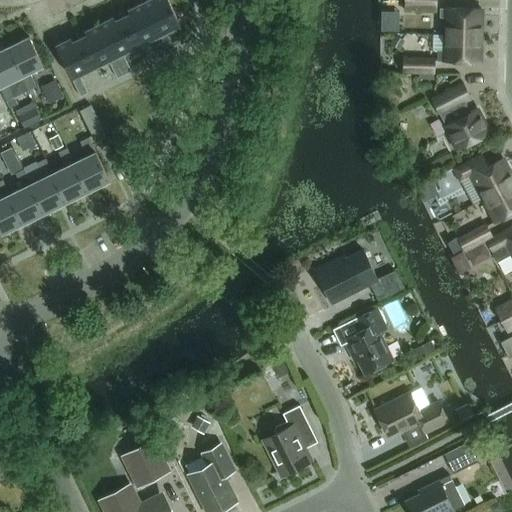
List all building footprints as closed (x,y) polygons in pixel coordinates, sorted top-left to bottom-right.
[(169,0),(146,0),(143,2),(168,52),(175,49),(166,31),(191,18),(182,0),(178,0),(171,4),(169,0)] [(437,0),(405,0),(405,11),(437,12),(437,0)] [(143,2),(121,13),(137,45),(152,38),(161,56),(168,52),(143,2)] [(481,34),(482,7),(447,6),(446,33),(481,34)] [(121,13),(100,23),(125,73),(132,70),(123,52),(137,45),(121,13)] [(100,23),(78,34),(94,66),(109,59),(117,77),(125,73),(100,23)] [(480,61),(481,34),(446,33),(445,60),(480,61)] [(78,34),(56,45),(72,77),(81,95),(89,91),(80,73),(94,66),(78,34)] [(7,47),(21,75),(28,90),(37,85),(30,71),(43,64),(30,36),(7,47)] [(0,50),(0,87),(6,100),(15,96),(8,81),(21,75),(7,47),(0,50)] [(435,57),(403,56),(403,71),(434,72),(435,57)] [(64,95),(56,79),(41,86),(50,103),(64,95)] [(458,148),(489,132),(477,108),(471,111),(465,100),(471,97),(463,82),(432,98),(458,148)] [(24,127),(41,118),(32,101),(15,110),(24,127)] [(80,109),(93,134),(104,128),(91,104),(80,109)] [(119,139),(132,132),(126,121),(113,127),(119,139)] [(87,155),(75,161),(89,190),(110,179),(89,136),(80,141),(87,155)] [(17,142),(4,148),(15,171),(29,165),(17,142)] [(66,166),(53,172),(67,200),(89,190),(75,161),(68,147),(59,151),(66,166)] [(484,197),(511,182),(511,175),(502,157),(488,165),(482,154),(455,168),(461,179),(472,174),(484,197)] [(44,176),(32,182),(46,211),(67,200),(53,172),(46,157),(37,162),(44,176)] [(23,187),(10,193),(24,221),(46,211),(32,182),(25,168),(16,172),(23,187)] [(0,194),(1,197),(0,197),(0,229),(1,232),(24,221),(10,193),(3,179),(0,180),(0,194)] [(497,221),(511,213),(511,182),(484,197),(497,221)] [(458,236),(465,249),(493,235),(485,221),(458,236)] [(511,226),(487,240),(498,261),(511,253),(511,226)] [(379,299),(404,286),(395,269),(378,278),(363,248),(347,257),(345,253),(315,268),(332,302),(371,283),(379,299)] [(468,263),(463,252),(453,257),(460,271),(466,268),(468,263)] [(511,297),(494,307),(500,319),(511,313),(511,297)] [(387,327),(377,306),(334,328),(341,342),(345,340),(352,353),(355,352),(365,373),(394,359),(380,330),(387,327)] [(511,313),(500,319),(507,332),(511,329),(511,313)] [(420,358),(435,351),(430,342),(416,349),(420,358)] [(287,368),(282,359),(273,364),(278,373),(287,368)] [(425,432),(449,420),(439,400),(420,409),(410,390),(375,408),(388,435),(419,419),(425,432)] [(311,459),(304,445),(305,440),(315,435),(300,404),(283,413),(287,420),(276,425),(275,429),(277,432),(264,438),(282,474),(311,459)] [(473,414),(468,405),(458,411),(462,420),(473,414)] [(209,422),(199,416),(194,425),(205,431),(209,422)] [(135,486),(169,470),(153,437),(119,453),(135,486)] [(0,477),(15,471),(1,442),(0,441),(0,477)] [(455,473),(482,459),(473,441),(445,456),(455,473)] [(233,468),(222,445),(204,453),(210,465),(191,475),(209,511),(235,498),(222,473),(233,468)] [(439,479),(427,485),(429,488),(405,500),(411,511),(448,511),(454,509),(439,479)] [(170,511),(161,494),(140,505),(130,486),(103,500),(108,511),(170,511)] [(504,509),(499,500),(491,505),(494,510),(498,511),(504,509)]
